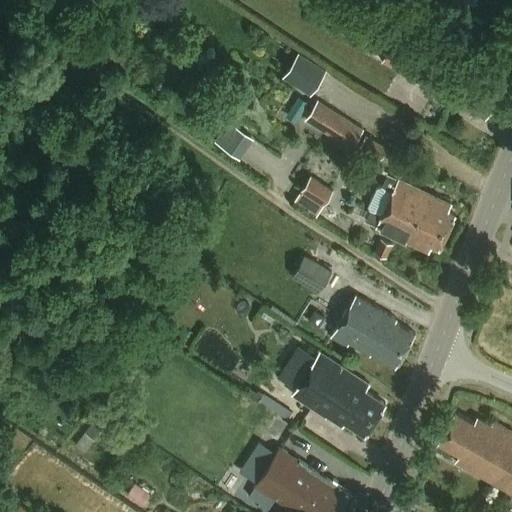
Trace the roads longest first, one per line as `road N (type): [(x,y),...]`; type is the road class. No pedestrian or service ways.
road 1 (residential): [(453,311),(321,231),(0,6)]
road 2 (secondary): [(375,511),(436,354)]
road 3 (secondary): [(453,311),(511,160)]
